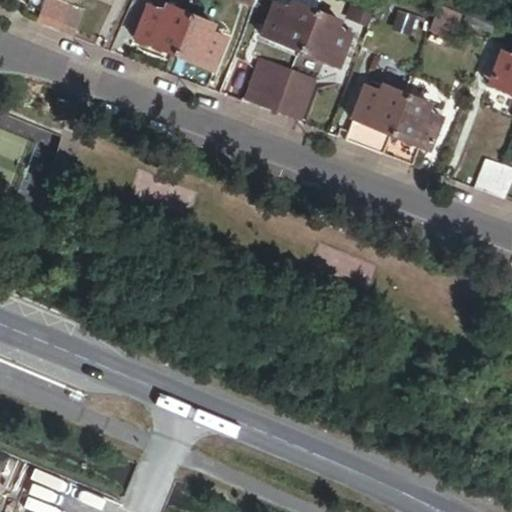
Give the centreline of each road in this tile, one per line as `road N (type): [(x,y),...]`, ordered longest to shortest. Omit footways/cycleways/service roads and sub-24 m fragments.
road 1 (residential): [(511,234),(210,113),(0,43)]
road 2 (secondary): [(0,327),(429,511)]
